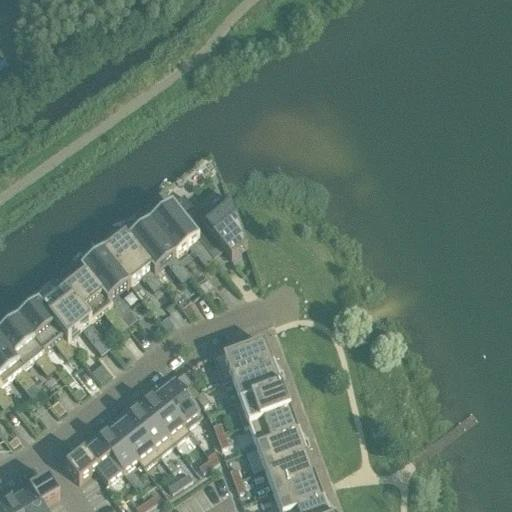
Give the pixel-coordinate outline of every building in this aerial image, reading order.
[(172,209),(169,211),(212,266),(213,264),(210,260),(220,252),(231,265),(247,253),(228,202),(201,223),(193,213),(182,222),(172,209)] [(212,266),(169,211),(148,228),(176,262),(189,251),(205,271),(212,266)] [(176,262),(148,228),(146,230),(128,243),(125,239),(124,239),(155,278),(167,269),(181,287),(190,280),(176,262)] [(155,278),(124,239),(122,241),(103,256),(130,290),(141,281),(153,297),(162,290),(154,279),(155,278)] [(130,290),(103,256),(101,258),(80,273),(120,323),(120,322),(129,315),(117,300),(130,290)] [(120,323),(80,273),(80,274),(83,279),(81,281),(63,295),(91,329),(103,319),(119,339),(128,332),(120,322),(120,323)] [(91,329),(63,295),(61,296),(42,312),(38,307),(37,308),(68,347),(82,336),(100,360),(101,361),(110,354),(109,352),(91,329)] [(68,347),(37,308),(36,309),(16,324),(44,358),(55,350),(66,365),(75,358),(67,347),(68,347)] [(55,374),(44,358),(16,324),(14,326),(0,337),(0,345),(23,375),(35,365),(47,381),(55,374)] [(35,390),(23,375),(0,345),(0,392),(0,393),(14,382),(26,397),(35,390)] [(222,389),(273,370),(264,347),(240,356),(239,352),(212,362),(215,369),(222,389)] [(235,410),(281,393),(273,370),(222,389),(223,390),(232,386),(239,407),(235,409),(235,410)] [(192,389),(184,379),(184,378),(174,386),(183,397),(191,390),(192,389)] [(174,386),(158,398),(186,434),(187,433),(202,422),(183,397),(174,386)] [(0,393),(0,392),(0,410),(3,415),(12,408),(0,393)] [(290,415),(281,393),(235,410),(243,432),(290,415)] [(209,406),(202,396),(195,402),(196,403),(203,411),(206,409),(209,406)] [(186,434),(158,398),(143,410),(174,450),(190,437),(187,433),(186,434)] [(174,450),(143,410),(128,422),(159,462),(174,450)] [(298,438),(290,415),(243,432),(244,433),(248,431),(256,453),(298,438)] [(159,462),(128,422),(113,434),(138,466),(138,467),(143,474),(159,462)] [(224,439),(220,428),(213,431),(217,442),(224,439)] [(138,466),(113,434),(98,446),(123,478),(138,467),(138,466)] [(306,460),(298,438),(256,453),(265,475),(306,460)] [(229,451),(224,439),(217,442),(221,453),(229,451)] [(123,478),(98,446),(65,471),(78,488),(95,475),(107,490),(123,478)] [(221,466),(217,455),(208,460),(210,464),(215,470),(221,466)] [(314,483),(306,460),(265,475),(273,498),(314,483)] [(215,470),(210,464),(200,470),(205,477),(215,470)] [(241,484),(237,473),(229,476),(233,487),(241,484)] [(182,492),(192,485),(188,478),(178,485),(182,492)] [(49,483),(13,504),(17,511),(41,511),(59,501),(49,483)] [(304,511),(323,505),(314,483),(273,498),(278,511),(304,511)] [(245,496),(241,484),(233,487),(238,498),(245,496)] [(182,492),(178,485),(168,492),(172,498),(182,492)] [(150,511),(160,506),(155,499),(145,506),(149,511),(150,511)]
